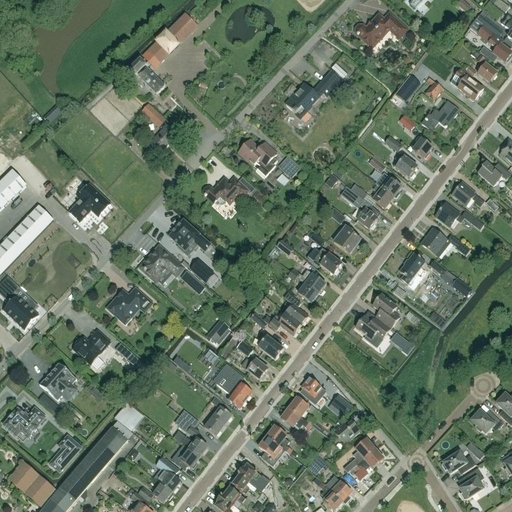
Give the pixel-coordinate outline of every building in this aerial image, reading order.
[(493,6),(505,15),(509,9),(497,0),(493,6)] [(466,4),(460,10),(465,14),(470,8),(466,4)] [(196,27),(184,15),(166,33),(165,32),(155,42),(156,43),(147,52),(159,64),(167,55),(168,56),(178,46),(178,45),(196,27)] [(379,42),(389,31),(398,40),(406,32),(396,22),(391,28),(378,16),(365,30),(362,27),(358,27),(355,30),(355,35),(369,48),(377,39),(379,42)] [(511,21),(507,17),(500,26),(510,34),(507,38),(511,42),(511,21)] [(503,34),(484,20),(481,25),(489,31),(499,39),(503,34)] [(511,55),(500,46),(503,43),(483,27),(476,37),(495,51),(492,56),(482,49),(478,54),(493,65),(497,60),(504,65),(508,60),(509,61),(511,57),(511,55)] [(496,75),(484,66),(487,63),(484,61),(485,60),(480,56),(475,62),(479,65),(477,68),(480,71),(477,76),(488,85),(496,75)] [(139,60),(127,72),(133,78),(136,75),(138,77),(145,69),(144,67),(145,66),(139,60)] [(472,78),(476,74),(468,68),(464,72),(472,78)] [(164,87),(146,69),(145,69),(138,77),(137,77),(156,96),(164,87)] [(441,84),(446,79),(436,69),(431,74),(441,84)] [(482,93),(469,82),(472,79),(461,70),(450,84),(474,103),(482,93)] [(312,93),(304,85),(285,106),(299,119),(323,94),(326,98),(341,82),(331,73),(312,93)] [(405,104),(419,86),(410,78),(395,97),(405,104)] [(426,83),(432,87),(425,95),(433,102),(443,91),(442,90),(428,79),(426,83)] [(421,126),(430,133),(437,124),(445,130),(458,113),(447,104),(439,115),(435,112),(430,118),(428,117),(421,126)] [(141,114),(158,130),(165,121),(148,106),(141,114)] [(414,127),(404,117),(399,123),(409,133),(414,127)] [(163,130),(150,145),(160,154),(174,139),(170,135),(173,132),(166,126),(162,129),(163,130)] [(384,144),(397,154),(402,148),(389,138),(384,144)] [(423,161),(424,160),(425,161),(429,156),(427,155),(432,150),(420,141),(418,139),(415,143),(417,145),(412,152),(423,161)] [(511,145),(507,141),(501,148),(504,151),(499,156),(511,168),(511,145)] [(277,163),(273,159),(276,156),(264,145),(259,150),(250,142),(238,155),(252,168),(257,163),(261,166),(255,173),(263,180),(275,167),(274,166),(277,163)] [(408,180),(409,179),(410,180),(414,176),(413,175),(417,169),(399,155),(394,161),(397,163),(393,168),(408,180)] [(386,169),(373,159),(368,165),(381,176),(386,169)] [(510,178),(497,166),(492,171),(485,165),(477,175),(491,188),(494,184),(497,184),(501,179),(505,183),(510,178)] [(296,166),(286,176),(290,180),(300,170),(296,166)] [(0,183),(0,211),(26,187),(12,172),(0,183)] [(374,186),(376,187),(381,191),(393,201),(394,199),(395,200),(399,195),(398,194),(401,190),(383,175),(374,186)] [(324,184),(330,189),(337,180),(331,176),(324,184)] [(217,207),(220,207),(222,206),(224,206),(225,204),(228,207),(238,196),(241,200),(248,193),(233,179),(228,185),(224,180),(213,192),(210,189),(206,189),(203,192),(203,196),(213,206),(214,205),(215,206),(217,207)] [(479,200),(475,196),(461,185),(451,198),(465,209),(471,201),(475,204),(474,205),(479,209),(484,204),(479,200)] [(68,214),(79,224),(90,212),(98,219),(110,206),(89,186),(77,199),(80,202),(68,214)] [(350,191),(363,202),(367,196),(354,186),(350,191)] [(393,201),(381,191),(376,187),(373,192),(377,196),(372,202),(384,212),(393,201)] [(363,202),(350,191),(350,192),(346,189),(340,197),(363,214),(356,222),(368,232),(377,221),(372,218),(377,212),(364,203),(363,202)] [(485,206),(493,214),(497,210),(489,202),(485,206)] [(464,213),(460,218),(459,217),(459,216),(445,205),(434,219),(449,230),(455,221),(460,225),(464,221),(479,233),(483,227),(464,213)] [(0,276),(53,222),(38,208),(0,247),(0,276)] [(345,219),(333,209),(328,216),(340,226),(345,219)] [(177,249),(183,254),(184,253),(185,253),(193,243),(197,247),(204,253),(210,246),(183,222),(168,238),(178,247),(177,249)] [(352,234),(345,229),(333,244),(350,258),(356,252),(353,250),(360,242),(351,235),(352,234)] [(68,231),(53,245),(56,248),(49,254),(66,272),(74,264),(73,262),(86,250),(68,231)] [(432,231),(420,246),(435,257),(438,259),(445,250),(449,244),(432,231)] [(309,240),(320,249),(324,244),(313,235),(309,240)] [(281,242),(276,248),(278,250),(288,258),(293,251),(281,242)] [(470,252),(460,244),(456,249),(466,257),(470,252)] [(158,249),(153,255),(147,262),(145,262),(142,265),(142,267),(140,270),(148,277),(148,279),(152,282),(154,282),(155,283),(168,270),(175,277),(181,270),(158,249)] [(319,254),(311,264),(318,269),(320,267),(332,277),(341,266),(326,254),(321,251),(319,254)] [(399,274),(403,277),(400,282),(407,287),(424,264),(413,255),(399,274)] [(205,285),(213,275),(198,262),(190,271),(205,285)] [(442,278),(442,277),(446,272),(433,262),(429,268),(442,278)] [(293,270),(290,274),(296,279),(305,286),(318,297),(319,296),(320,297),(323,293),(322,293),(326,287),(313,277),(306,272),(302,278),(299,275),(293,270)] [(457,280),(446,272),(442,277),(442,278),(440,280),(451,288),(457,280)] [(181,280),(196,291),(201,285),(186,274),(181,280)] [(296,279),(290,274),(287,278),(293,282),(296,279)] [(38,317),(33,312),(37,308),(31,301),(26,306),(13,294),(18,289),(7,279),(0,286),(0,295),(6,302),(8,300),(11,303),(2,313),(3,313),(24,332),(23,333),(24,333),(39,317),(38,317)] [(44,279),(40,288),(50,292),(54,283),(44,279)] [(457,280),(451,288),(466,300),(472,292),(457,280)] [(318,297),(305,286),(297,296),(311,306),(318,297)] [(124,327),(130,319),(138,309),(143,313),(150,305),(137,293),(130,300),(122,293),(116,300),(117,300),(115,303),(113,302),(106,309),(118,319),(117,320),(124,327)] [(285,316),(300,328),(307,318),(296,310),(300,304),(287,294),(283,299),(287,302),(283,306),(289,310),(285,316)] [(378,322),(390,331),(399,320),(392,314),(396,309),(381,297),(372,308),(383,317),(378,322)] [(266,326),(263,323),(254,314),(249,319),(262,331),(266,326)] [(267,317),(263,323),(266,326),(267,326),(276,333),(279,328),(292,338),(300,328),(285,316),(281,321),(275,317),(272,322),(267,317)] [(390,331),(378,322),(374,328),(364,320),(355,331),(366,339),(364,341),(375,348),(380,342),(381,343),(390,331)] [(220,323),(207,338),(214,345),(227,329),(220,323)] [(90,340),(90,341),(88,344),(83,339),(80,342),(79,341),(74,346),(75,348),(72,351),(90,367),(101,355),(100,354),(109,344),(97,333),(90,340)] [(283,351),(267,338),(258,349),(274,362),(283,351)] [(396,338),(393,344),(406,353),(410,347),(396,338)] [(237,349),(248,358),(253,352),(241,343),(237,349)] [(126,361),(131,355),(120,345),(115,351),(126,361)] [(213,371),(220,362),(209,354),(203,363),(213,371)] [(246,361),(240,367),(259,382),(268,371),(256,361),(252,365),(246,361)] [(78,391),(72,386),(76,381),(70,376),(71,375),(66,371),(65,371),(58,365),(57,365),(39,386),(57,403),(61,398),(67,403),(78,391)] [(230,396),(226,401),(239,411),(252,395),(239,385),(244,380),(227,367),(214,383),(230,396)] [(302,390),(299,395),(315,407),(325,393),(321,390),(309,380),(306,383),(304,383),(302,387),(303,388),(301,389),(302,390)] [(510,428),(511,426),(511,402),(505,395),(495,405),(504,413),(499,418),(510,428)] [(352,410),(337,398),(332,405),(347,417),(352,410)] [(297,400),(289,410),(300,419),(308,409),(297,400)] [(130,432),(142,416),(124,403),(112,419),(130,432)] [(27,440),(37,428),(36,428),(44,418),(34,409),(26,419),(17,411),(3,427),(15,438),(19,434),(27,440)] [(220,409),(204,429),(215,439),(231,418),(220,409)] [(292,429),(294,427),(299,430),(301,427),(312,436),(316,431),(319,433),(321,429),(308,419),(305,423),(300,419),(289,410),(281,420),(292,429)] [(68,412),(64,417),(72,424),(76,420),(68,412)] [(184,412),(179,417),(194,429),(195,429),(199,424),(184,412)] [(485,436),(491,430),(495,434),(503,426),(492,416),(488,420),(479,412),(470,422),(475,427),(474,429),(480,435),(482,433),(485,436)] [(194,429),(179,417),(174,424),(194,440),(198,434),(193,430),(194,429)] [(333,434),(344,446),(359,433),(351,424),(345,429),(343,426),(333,434)] [(275,428),(267,439),(278,448),(284,452),(285,453),(288,449),(286,447),(289,444),(284,440),(286,437),(275,428)] [(112,429),(59,490),(57,493),(23,464),(8,481),(42,511),(41,511),(66,511),(80,497),(84,501),(87,498),(86,490),(127,443),(112,429)] [(81,450),(67,437),(58,447),(62,451),(49,465),(59,474),(81,450)] [(196,441),(193,445),(184,438),(179,445),(182,447),(184,448),(184,449),(198,460),(207,449),(196,441)] [(267,439),(259,449),(268,455),(263,461),(272,467),(280,457),(284,452),(278,448),(267,439)] [(355,460),(343,471),(347,475),(350,472),(374,451),(366,441),(354,451),(357,453),(352,457),(355,460)] [(182,447),(171,462),(184,472),(187,468),(190,470),(192,468),(194,469),(197,465),(196,463),(198,460),(188,452),(184,449),(184,448),(182,447)] [(374,451),(350,472),(353,476),(362,468),(365,472),(369,468),(372,471),(383,461),(374,451)] [(483,457),(477,451),(472,455),(479,462),(483,457)] [(510,477),(511,479),(511,452),(507,456),(511,461),(503,466),(508,473),(506,474),(508,478),(510,477)] [(443,465),(441,467),(445,473),(446,472),(449,476),(459,470),(462,475),(475,467),(469,458),(464,461),(459,454),(455,456),(454,454),(447,459),(448,461),(442,465),(443,465)] [(319,458),(308,470),(315,476),(326,465),(319,458)] [(179,472),(173,468),(162,459),(155,467),(160,471),(153,480),(161,486),(171,494),(180,484),(174,479),(179,472)] [(244,466),(237,475),(249,485),(262,494),(263,494),(262,493),(269,483),(262,477),(261,478),(249,469),(248,470),(244,466)] [(459,490),(462,495),(460,496),(464,502),(466,501),(466,502),(483,491),(478,483),(484,480),(477,470),(464,478),(468,484),(459,490)] [(249,485),(237,475),(231,484),(235,487),(234,488),(245,496),(247,498),(246,500),(250,503),(254,499),(247,494),(249,491),(246,489),(249,485)] [(115,479),(111,476),(100,491),(104,494),(115,479)] [(453,477),(444,479),(446,488),(455,485),(453,477)] [(332,494),(343,504),(345,506),(349,501),(349,499),(348,498),(351,495),(340,485),(333,478),(324,487),(327,490),(332,494)] [(123,484),(119,489),(126,496),(131,491),(123,484)] [(321,484),(317,488),(323,494),(321,496),(325,501),(323,504),(332,511),(335,511),(343,504),(332,494),(327,490),(324,487),(321,484)] [(161,486),(153,497),(163,505),(167,501),(169,502),(173,497),(171,495),(171,494),(161,486)] [(147,504),(153,497),(140,487),(134,494),(147,504)] [(227,489),(220,497),(233,507),(237,502),(241,505),(245,501),(233,492),(232,493),(227,489)] [(134,504),(127,511),(147,511),(143,509),(147,504),(134,494),(130,500),(132,502),(134,504)] [(219,510),(218,511),(219,511),(228,511),(233,507),(220,497),(213,506),(219,510)]
